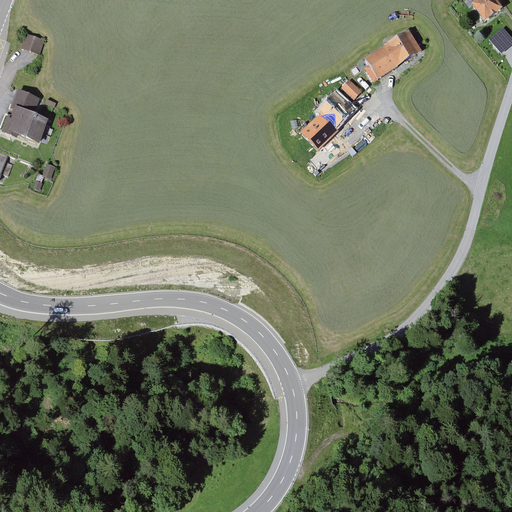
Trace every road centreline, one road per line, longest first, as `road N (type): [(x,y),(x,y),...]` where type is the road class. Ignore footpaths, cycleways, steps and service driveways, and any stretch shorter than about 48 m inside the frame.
road 1 (unclassified): [(292,386),(404,330),(434,296),(461,253),(511,86)]
road 2 (secondary): [(292,386),(257,331),(206,302),(143,295),(64,303),(0,293)]
